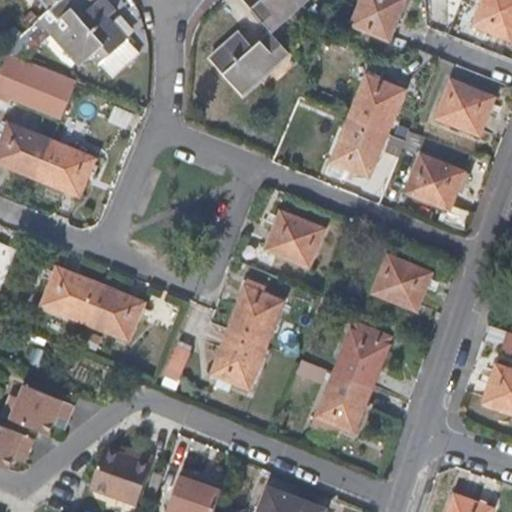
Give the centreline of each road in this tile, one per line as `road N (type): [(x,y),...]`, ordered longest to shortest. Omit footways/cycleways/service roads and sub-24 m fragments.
road 1 (residential): [(13,484),(32,479),(118,415),(153,403),(404,502)]
road 2 (residential): [(486,264),(253,173)]
road 3 (residential): [(253,173),(209,290),(103,253)]
road 4 (residential): [(425,440),(486,264)]
road 5 (residential): [(153,132),(103,253)]
